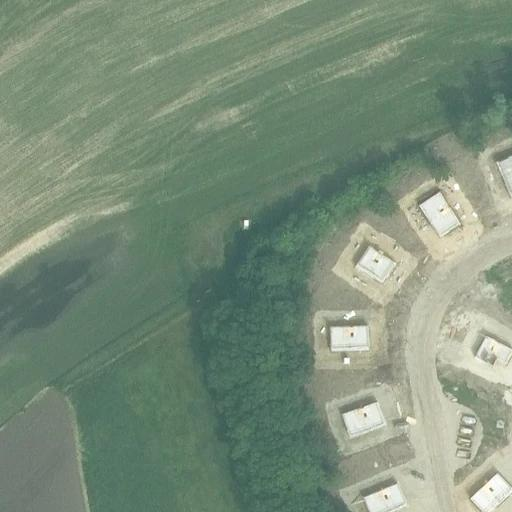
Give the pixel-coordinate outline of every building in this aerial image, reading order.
[(511,178),(498,185),(511,219),(511,178)] [(446,212),(424,226),(446,260),(468,246),(446,212)] [(378,263),(363,285),(391,304),(406,282),(378,263)] [(379,340),(339,341),(340,368),(380,367),(379,340)] [(511,361),(488,349),(477,372),(497,383),(500,377),(510,382),(511,377),(511,361)] [(388,412),(350,425),(359,450),(397,437),(388,412)] [(511,490),(501,479),(472,507),(476,511),(504,511),(511,505),(511,490)] [(416,511),(407,489),(370,504),(373,511),(416,511)]
